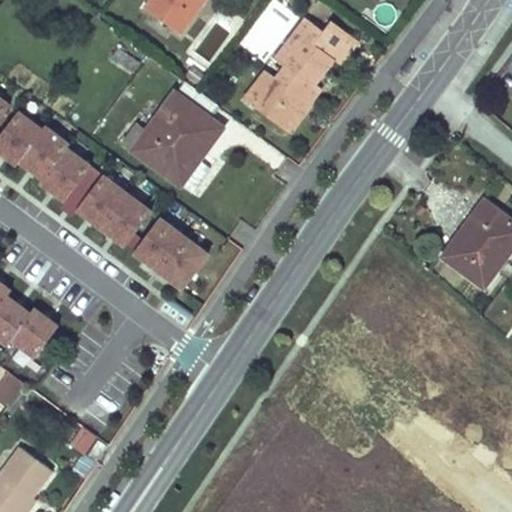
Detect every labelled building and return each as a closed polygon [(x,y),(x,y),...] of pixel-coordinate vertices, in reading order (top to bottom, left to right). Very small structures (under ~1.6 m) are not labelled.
[(149,0),(145,6),(180,31),(202,0),(149,0)] [(273,79),(253,108),(287,131),(309,100),(296,91),(304,79),(310,83),(329,57),(336,62),(346,47),(318,27),(304,17),(274,58),(284,65),(289,69),(284,75),(279,71),(273,79)] [(326,17),(318,27),(346,47),(353,38),(326,17)] [(132,70),(138,61),(115,44),(109,53),(132,70)] [(284,65),(279,71),(284,75),(289,69),(284,65)] [(197,83),(204,74),(193,66),(186,75),(197,83)] [(242,100),(253,108),(273,79),(262,72),(242,100)] [(296,91),(309,100),(317,88),(310,83),(304,79),(296,91)] [(146,130),(132,149),(180,184),(191,192),(215,161),(203,152),(222,128),(208,118),(217,105),(183,80),(146,130)] [(0,127),(20,100),(0,86),(0,127)] [(52,128),(29,113),(3,147),(27,162),(52,128)] [(123,142),(132,149),(146,130),(136,123),(123,142)] [(80,145),(57,130),(31,164),(55,179),(80,145)] [(105,164),(82,149),(56,184),(80,198),(105,164)] [(161,207),(117,177),(90,211),(135,243),(161,207)] [(478,224),(450,262),(483,286),(511,246),(511,220),(487,202),(473,220),(478,224)] [(219,248),(175,218),(148,252),(193,284),(219,248)] [(473,220),(444,258),(450,262),(478,224),(473,220)] [(0,315),(23,284),(0,268),(0,315)] [(43,310),(20,295),(0,321),(0,333),(18,344),(43,310)] [(69,331),(46,316),(20,351),(44,366),(69,331)] [(0,384),(0,398),(9,404),(24,382),(9,371),(0,384)] [(98,439),(89,452),(96,456),(101,449),(103,450),(106,445),(98,439)] [(0,471),(0,511),(19,511),(50,472),(18,448),(0,471)]
